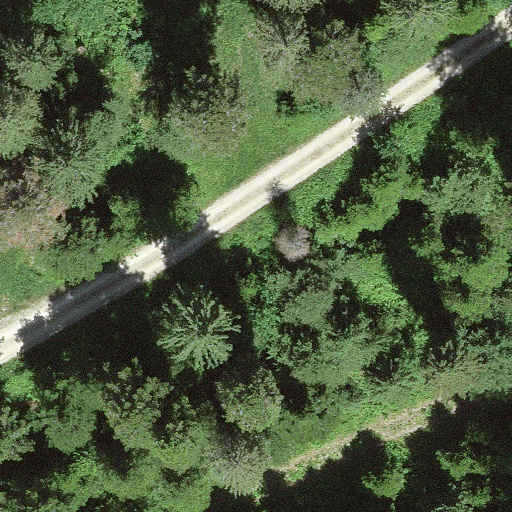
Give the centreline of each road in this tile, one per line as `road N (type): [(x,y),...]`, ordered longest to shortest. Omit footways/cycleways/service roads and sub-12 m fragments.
road 1 (track): [(0,335),(255,189),(511,12)]
road 2 (track): [(511,357),(210,511)]
